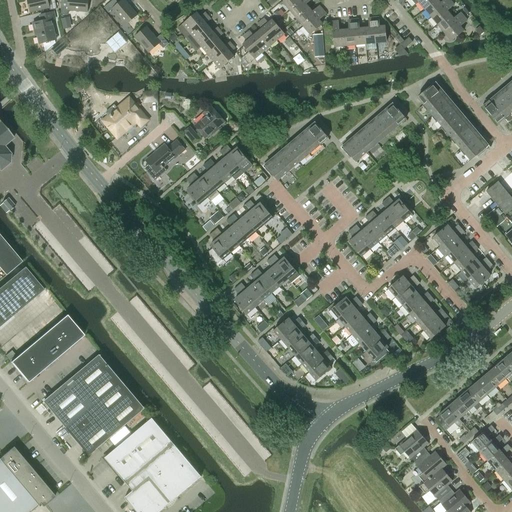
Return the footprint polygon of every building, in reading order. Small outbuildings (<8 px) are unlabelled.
[(27,0),(30,12),(49,8),(50,10),(57,9),(54,0),(27,0)] [(61,0),(60,14),(68,15),(68,10),(87,12),(88,0),(61,0)] [(125,25),(137,16),(123,0),(122,0),(118,4),(114,0),(112,0),(103,8),(108,13),(112,9),(125,25)] [(286,0),(283,2),(290,10),(302,0),(286,0)] [(302,0),(290,10),(296,18),(309,8),(306,4),(310,0),(302,0)] [(421,0),(418,2),(425,10),(437,0),(421,0)] [(438,0),(437,0),(425,10),(431,18),(451,2),(449,0),(444,0),(441,3),(438,0)] [(451,2),(431,18),(438,26),(451,15),(447,11),(454,5),(451,2)] [(309,8),(296,18),(303,26),(322,10),(320,7),(312,12),(309,8)] [(322,10),(303,26),(310,35),(322,24),(319,20),(326,14),(322,10)] [(182,24),(189,33),(207,16),(205,13),(200,17),(196,12),(182,24)] [(39,44),(43,43),(45,52),(54,43),(54,40),(55,40),(51,20),(54,19),(53,13),(39,16),(40,22),(32,24),(34,32),(36,32),(39,44)] [(451,15),(438,26),(445,34),(464,17),(461,13),(454,19),(451,15)] [(207,16),(189,33),(194,39),(209,27),(206,23),(210,19),(207,16)] [(464,17),(445,34),(451,42),(464,31),(460,27),(467,21),(464,17)] [(261,22),(277,41),(285,34),(273,20),(268,23),(264,18),(261,22)] [(371,19),(373,44),(387,43),(385,26),(379,26),(378,18),(371,19)] [(362,28),(364,45),(373,44),(371,19),(368,19),(369,27),(362,28)] [(351,21),(353,46),(364,45),(362,28),(359,28),(358,20),(351,21)] [(341,30),(343,47),(353,46),(351,21),(348,21),(349,29),(341,30)] [(258,32),(269,47),(277,41),(261,22),(257,24),(261,29),(258,32)] [(335,47),(343,47),(341,30),(338,30),(338,22),(333,22),(334,31),(333,31),(335,47)] [(475,29),(480,35),(485,31),(480,25),(475,29)] [(146,27),(134,37),(148,53),(159,43),(164,48),(168,44),(161,35),(156,39),(146,27)] [(209,27),(194,39),(201,47),(220,30),(217,27),(212,31),(209,27)] [(220,30),(201,47),(208,55),(222,42),(218,38),(223,34),(220,30)] [(246,33),(262,53),(269,47),(258,32),(253,35),(249,30),(246,33)] [(254,59),(262,53),(246,33),(242,36),(246,41),(242,44),(254,59)] [(409,37),(401,44),(404,48),(413,42),(409,37)] [(222,42),(208,55),(213,61),(232,45),(229,42),(225,46),(222,42)] [(232,45),(213,61),(220,69),(234,57),(230,53),(235,49),(232,45)] [(418,98),(424,105),(425,104),(429,109),(428,110),(433,116),(434,115),(448,103),(444,98),(447,96),(444,92),(440,94),(434,86),(437,83),(436,83),(418,98)] [(503,94),(511,104),(511,86),(509,89),(507,86),(503,90),(505,93),(503,94)] [(483,106),(482,107),(488,113),(488,114),(489,115),(490,115),(498,125),(505,120),(505,119),(508,123),(511,119),(511,116),(511,114),(511,113),(511,104),(503,94),(498,99),(496,96),(492,99),(494,102),(486,109),(483,106)] [(123,104),(103,121),(117,138),(136,122),(140,126),(147,120),(132,102),(126,107),(123,104)] [(448,103),(434,115),(438,120),(437,121),(443,127),(444,126),(458,114),(453,109),(456,107),(453,103),(450,105),(448,103)] [(394,106),(377,120),(387,132),(391,128),(393,131),(405,120),(407,122),(394,106)] [(206,117),(196,126),(206,138),(224,123),(223,122),(226,120),(215,108),(213,110),(211,108),(204,114),(206,117)] [(458,114),(444,126),(448,131),(447,132),(452,138),(453,138),(466,125),(463,121),(466,118),(462,114),(459,116),(458,114)] [(366,130),(376,141),(380,138),(382,140),(389,134),(387,132),(377,120),(366,130)] [(3,145),(13,137),(0,121),(0,169),(0,170),(9,162),(10,154),(3,145)] [(317,125),(300,139),(309,151),(313,147),(315,150),(328,139),(317,125)] [(466,125),(453,138),(457,142),(456,143),(461,149),(462,148),(476,137),(472,132),(475,129),(471,125),(468,127),(466,125)] [(189,127),(184,131),(186,133),(194,143),(200,139),(191,128),(189,127)] [(355,139),(365,150),(370,147),(372,149),(378,143),(376,141),(366,130),(355,139)] [(476,137),(462,148),(467,153),(465,154),(471,161),(487,148),(486,147),(485,148),(481,143),(484,140),(481,136),(478,139),(476,137)] [(288,148),(298,160),(303,156),(305,159),(311,153),(309,151),(300,139),(288,148)] [(344,148),(356,162),(356,161),(355,159),(359,156),(361,158),(367,153),(365,150),(355,139),(344,148)] [(175,158),(176,158),(185,150),(177,141),(168,149),(165,145),(146,161),(157,173),(175,158)] [(224,148),(223,149),(243,173),(244,173),(252,166),(249,162),(237,148),(232,152),(227,146),(227,145),(224,148)] [(278,157),(288,169),(292,165),(294,167),(300,162),(298,160),(288,148),(278,157)] [(221,150),(219,152),(220,153),(225,158),(220,162),(232,177),(235,180),(243,173),(223,149),(221,150)] [(266,167),(276,179),(278,181),(279,180),(277,178),(281,174),(283,176),(290,171),(288,169),(278,157),(266,167)] [(210,160),(206,162),(207,163),(224,184),(232,177),(220,162),(216,165),(211,159),(210,160)] [(206,162),(202,166),(203,166),(208,173),(204,176),(219,194),(216,190),(224,184),(207,163),(206,162)] [(194,173),(190,176),(190,177),(207,198),(208,197),(211,201),(219,194),(204,176),(200,180),(195,173),(194,173)] [(190,176),(186,180),(192,187),(187,190),(199,205),(207,198),(190,177),(190,176)] [(261,176),(254,182),(258,187),(265,181),(261,176)] [(511,199),(497,182),(486,192),(505,215),(511,209),(511,199)] [(8,197),(2,202),(9,211),(15,206),(8,197)] [(389,197),(385,200),(386,201),(403,222),(411,214),(400,200),(395,204),(389,198),(389,197)] [(385,200),(381,204),(382,204),(387,211),(383,215),(395,229),(403,222),(386,201),(385,200)] [(247,204),(264,225),(272,218),(261,204),(256,208),(250,201),(247,204)] [(244,218),(256,232),(264,225),(247,204),(243,208),(248,214),(244,218)] [(372,211),(369,214),(369,215),(386,236),(395,229),(383,215),(378,218),(373,212),(372,211)] [(490,213),(485,217),(495,228),(499,224),(490,213)] [(369,214),(365,217),(365,218),(371,225),(366,228),(378,243),(386,236),(369,215),(369,214)] [(230,218),(247,239),(256,232),(244,218),(239,222),(233,215),(230,218)] [(227,232),(239,246),(247,239),(230,218),(226,221),(232,228),(227,232)] [(356,225),(352,228),(353,229),(370,250),(378,243),(366,228),(362,232),(356,225)] [(447,226),(433,238),(441,247),(461,229),(462,229),(458,225),(451,231),(447,226)] [(352,228),(348,231),(349,232),(354,239),(350,243),(361,257),(370,250),(353,229),(352,228)] [(217,229),(213,232),(231,253),(239,246),(227,232),(223,236),(217,229)] [(441,247),(437,249),(444,257),(444,258),(448,255),(462,243),(458,238),(464,233),(465,233),(462,229),(461,229),(441,247)] [(213,249),(209,252),(211,259),(216,265),(222,260),(231,253),(213,232),(209,236),(215,242),(210,246),(213,249)] [(0,268),(5,275),(21,262),(0,237),(0,268)] [(448,255),(454,263),(475,245),(472,241),(465,247),(462,243),(448,255)] [(454,263),(462,271),(476,259),(472,255),(479,249),(475,245),(454,263)] [(270,258),(288,280),(291,284),(300,276),(284,258),(280,262),(274,255),(270,258)] [(476,259),(462,271),(469,279),(489,262),(486,257),(485,258),(479,263),(476,259)] [(270,258),(266,262),(267,262),(272,268),(268,272),(280,287),(288,280),(270,258)] [(489,262),(469,279),(476,288),(490,276),(486,271),(492,266),(489,262)] [(25,267),(0,287),(0,326),(44,290),(25,267)] [(257,269),(253,273),(254,273),(272,294),(280,287),(268,272),(263,276),(258,270),(257,269)] [(253,273),(250,276),(256,282),(251,286),(263,301),(272,294),(254,273),(253,273)] [(389,289),(396,297),(417,280),(413,276),(407,281),(403,276),(389,289)] [(417,280),(396,297),(403,305),(417,293),(414,289),(420,284),(417,280)] [(241,283),(237,286),(238,287),(255,308),(263,301),(251,286),(247,290),(241,284),(241,283)] [(313,284),(309,288),(314,294),(318,290),(316,288),(313,284)] [(237,286),(233,290),(234,290),(239,296),(235,300),(243,311),(247,315),(248,314),(255,308),(238,287),(237,286)] [(417,293),(403,305),(410,314),(431,296),(428,292),(421,298),(417,293)] [(431,296),(410,314),(417,322),(431,310),(428,305),(434,300),(431,296)] [(332,310),(339,318),(359,301),(356,297),(350,303),(346,298),(332,310)] [(359,301),(339,318),(346,327),(360,315),(356,310),(362,305),(359,301)] [(431,310),(417,322),(424,330),(445,313),(441,309),(435,314),(431,310)] [(445,313),(424,330),(431,339),(445,327),(441,322),(448,316),(445,313)] [(360,315),(346,327),(353,335),(373,317),(370,314),(364,319),(360,315)] [(10,362),(28,382),(84,335),(66,315),(10,362)] [(373,317),(353,335),(360,343),(374,331),(370,327),(376,321),(373,317)] [(274,330),(281,339),(303,322),(299,318),(293,323),(289,318),(274,330)] [(303,322),(281,339),(288,347),(303,335),(300,331),(306,326),(303,322)] [(374,331),(360,343),(367,351),(387,334),(384,330),(378,336),(374,331)] [(303,335),(288,347),(295,356),(316,338),(313,334),(307,339),(303,335)] [(387,334),(367,351),(374,360),(388,348),(384,343),(390,338),(387,334)] [(316,338),(295,356),(302,364),(317,352),(313,347),(320,342),(316,338)] [(398,349),(393,353),(398,359),(403,355),(398,349)] [(11,350),(5,355),(9,359),(15,354),(11,350)] [(317,352),(302,364),(309,372),(330,355),(327,351),(321,356),(317,352)] [(44,401),(53,412),(89,455),(145,408),(100,354),(44,401)] [(330,355),(309,372),(317,381),(331,369),(327,364),(333,358),(330,355)] [(511,367),(505,359),(495,367),(506,379),(511,374),(511,367)] [(495,367),(486,375),(496,387),(506,379),(495,367)] [(486,375),(476,383),(487,395),(496,387),(486,375)] [(476,383),(467,391),(477,403),(487,395),(476,383)] [(467,391),(457,399),(468,411),(477,403),(467,391)] [(457,399),(448,407),(459,419),(468,411),(457,399)] [(502,404),(506,408),(507,407),(510,404),(507,400),(502,404)] [(440,417),(436,420),(445,431),(449,428),(455,422),(458,426),(461,423),(459,419),(448,407),(438,415),(440,417)] [(493,412),(488,416),(491,420),(497,416),(493,412)] [(483,420),(487,424),(491,420),(488,416),(483,420)] [(105,458),(126,483),(173,443),(152,418),(105,458)] [(399,445),(395,449),(401,456),(405,452),(414,462),(425,453),(427,451),(423,447),(428,443),(417,430),(411,423),(401,431),(407,438),(407,439),(399,445)] [(491,425),(471,442),(479,452),(492,442),(487,436),(495,430),(491,425)] [(469,432),(473,436),(477,432),(474,428),(469,432)] [(459,440),(463,445),(473,436),(469,432),(464,436),(464,435),(459,440)] [(492,442),(479,452),(487,462),(500,451),(495,446),(503,439),(499,435),(492,442)] [(173,443),(126,483),(132,491),(125,497),(125,498),(149,477),(170,503),(201,476),(173,443)] [(500,451),(487,462),(495,471),(508,461),(508,460),(503,455),(511,448),(507,445),(500,451)] [(1,457),(0,457),(0,511),(29,511),(40,503),(42,507),(55,496),(13,446),(1,456),(1,457)] [(425,453),(414,462),(423,473),(418,477),(423,482),(423,483),(440,469),(441,469),(445,465),(434,452),(430,456),(429,457),(425,453)] [(508,461),(495,471),(503,480),(511,472),(511,465),(511,464),(511,463),(511,456),(508,460),(508,461)] [(423,482),(419,486),(425,494),(429,490),(438,500),(449,491),(445,486),(451,481),(441,469),(440,469),(423,483),(423,482)] [(511,472),(503,480),(511,490),(511,489),(511,472)] [(137,511),(158,511),(170,503),(149,477),(125,498),(137,511)] [(449,491),(438,500),(447,511),(445,511),(470,511),(466,507),(470,504),(458,490),(453,495),(449,491)]
